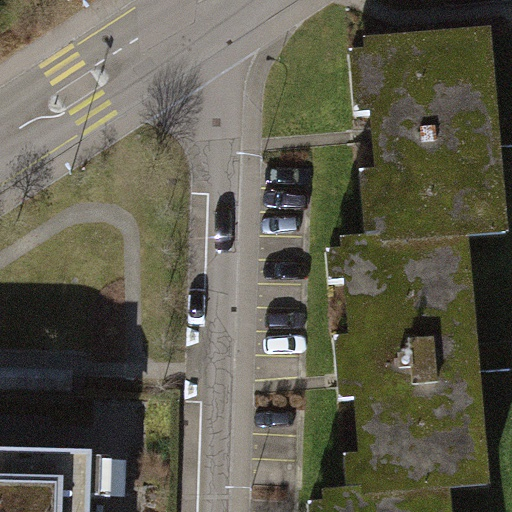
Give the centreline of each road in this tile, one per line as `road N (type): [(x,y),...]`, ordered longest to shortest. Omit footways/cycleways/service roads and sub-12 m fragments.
road 1 (residential): [(198,11),(218,65),(217,511)]
road 2 (residential): [(0,139),(198,11)]
